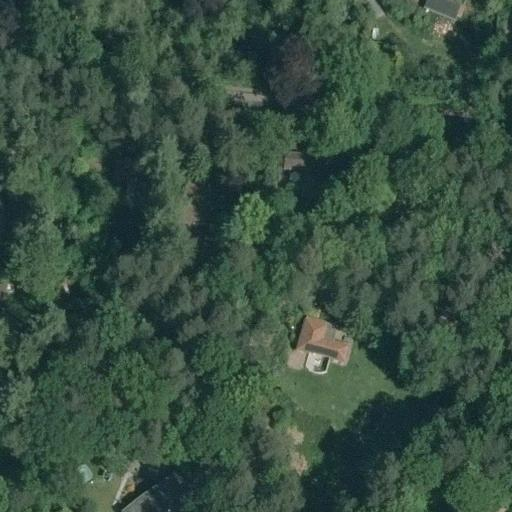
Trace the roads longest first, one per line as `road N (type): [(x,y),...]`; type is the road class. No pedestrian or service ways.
road 1 (unclassified): [(0,460),(456,158),(468,129)]
road 2 (tertiary): [(468,129),(0,71)]
